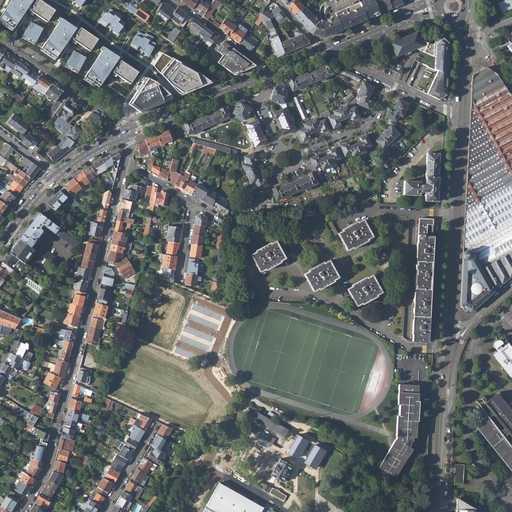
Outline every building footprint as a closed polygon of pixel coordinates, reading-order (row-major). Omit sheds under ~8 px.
[(0,23),(11,31),(32,0),(10,0),(0,15),(0,23)] [(37,0),(30,11),(48,22),(56,10),(40,0),(37,0)] [(124,0),(122,5),(135,14),(138,11),(128,4),(130,0),(124,0)] [(171,17),(176,10),(165,2),(166,0),(160,0),(158,3),(157,5),(160,7),(156,13),(167,22),(171,17)] [(195,6),(199,0),(198,0),(184,0),(183,2),(192,9),(195,6)] [(199,14),(203,17),(209,8),(211,6),(204,0),(203,0),(198,0),(199,0),(195,6),(201,11),(199,14)] [(294,14),(304,8),(297,0),(293,0),(286,5),(294,14)] [(374,0),(380,14),(392,9),(388,0),(374,0)] [(388,0),(392,9),(403,4),(401,0),(388,0)] [(511,7),(511,0),(502,0),(502,1),(501,3),(501,6),(501,10),(502,12),(511,7)] [(214,12),(218,5),(213,2),(211,6),(209,8),(214,12)] [(367,19),(361,5),(360,2),(349,7),(357,24),(367,19)] [(363,4),(361,5),(367,19),(378,15),(373,3),(364,7),(363,4)] [(177,22),(180,24),(183,27),(190,16),(178,7),(176,10),(171,17),(175,20),(174,21),(177,23),(177,22)] [(271,19),(271,21),(275,17),(281,11),(278,7),(271,14),(265,9),(262,14),(271,19)] [(328,35),(323,23),(319,22),(314,15),(313,16),(305,7),(304,8),(294,14),(309,31),(310,30),(314,34),(323,37),(328,35)] [(357,24),(349,7),(336,13),(337,17),(343,30),(357,24)] [(135,14),(145,22),(148,19),(148,18),(141,13),(143,11),(139,8),(138,11),(135,14)] [(209,8),(203,17),(208,20),(210,17),(212,19),(213,17),(211,15),(214,12),(209,8)] [(116,13),(110,9),(101,22),(107,26),(109,23),(114,27),(112,30),(118,35),(126,24),(121,19),(123,16),(117,11),(116,13)] [(281,11),(275,17),(279,21),(280,21),(286,15),(281,11)] [(266,22),(271,33),(276,31),(273,24),(271,21),(271,19),(262,14),(259,17),(257,21),(260,23),(262,21),(265,23),(266,22)] [(280,21),(282,24),(288,18),(286,15),(280,21)] [(329,36),(343,30),(337,17),(323,23),(328,35),(329,36)] [(56,58),(76,28),(61,19),(41,48),(56,58)] [(195,32),(198,35),(204,27),(195,20),(191,25),(197,29),(195,32)] [(35,42),(43,28),(31,21),(23,35),(35,42)] [(233,25),(226,21),(220,29),(230,37),(237,28),(237,26),(235,24),(233,24),(233,25)] [(230,37),(239,43),(248,31),(239,24),(237,26),(237,28),(230,37)] [(211,43),(213,44),(218,37),(204,27),(198,35),(195,40),(198,42),(201,37),(210,45),(211,43)] [(90,51),(98,40),(81,28),(73,40),(90,51)] [(146,62),(154,47),(148,44),(150,40),(144,37),(146,33),(136,28),(125,44),(141,54),(139,57),(146,62)] [(176,38),(181,31),(176,28),(173,32),(174,33),(170,40),(173,43),(176,38)] [(274,53),(276,58),(285,54),(277,34),(276,31),(271,33),(270,33),(271,37),(270,38),(270,40),(275,53),(274,53)] [(417,32),(390,43),(392,49),(396,57),(404,54),(410,51),(411,51),(410,49),(413,47),(416,49),(435,57),(435,69),(438,70),(447,74),(448,50),(448,44),(447,42),(441,36),(432,45),(420,39),(417,32)] [(250,52),(257,43),(250,38),(252,36),(248,33),(240,45),(250,52)] [(279,33),(277,34),(285,54),(295,50),(291,39),(285,42),(284,39),(283,40),(279,33)] [(302,34),(291,39),(295,50),(309,44),(310,42),(302,34)] [(499,47),(509,43),(506,35),(503,37),(495,40),(499,47)] [(235,75),(256,66),(224,42),(218,51),(224,56),(218,63),(235,75)] [(119,58),(104,48),(85,77),(100,87),(101,85),(119,58)] [(255,55),(260,59),(263,55),(262,52),(259,49),(255,55)] [(77,74),(86,58),(73,51),(65,67),(77,74)] [(182,97),(212,84),(198,72),(163,53),(154,66),(177,92),(182,97)] [(6,64),(11,68),(17,60),(7,54),(0,62),(0,66),(3,69),(4,67),(4,66),(6,64)] [(9,71),(22,80),(23,78),(30,69),(17,60),(11,68),(9,71)] [(139,72),(121,61),(113,73),(131,84),(139,72)] [(309,72),(313,83),(321,80),(321,81),(326,79),(325,78),(334,74),(329,63),(323,65),(324,66),(309,72)] [(336,71),(359,81),(361,77),(338,67),(336,71)] [(466,311),(467,311),(469,311),(471,310),(472,311),(478,306),(511,276),(511,97),(496,75),(494,73),(492,71),(486,68),(480,71),(472,76),(460,301),(460,305),(461,306),(462,308),(463,309),(464,311),(466,311)] [(30,69),(23,78),(22,80),(25,82),(29,85),(31,83),(34,85),(40,76),(30,69)] [(438,70),(427,93),(427,94),(433,96),(439,99),(445,96),(446,94),(447,74),(438,70)] [(288,80),(293,91),(302,88),(302,89),(307,87),(306,86),(313,83),(309,72),(294,79),(294,78),(288,80)] [(31,88),(42,96),(44,94),(52,84),(40,76),(34,85),(31,88)] [(146,78),(128,105),(141,114),(172,100),(170,96),(156,84),(146,78)] [(360,89),(371,94),(374,87),(363,82),(360,89)] [(49,111),(53,115),(54,113),(57,110),(68,95),(52,84),(44,94),(47,97),(46,99),(50,101),(51,99),(55,102),(56,100),(57,100),(49,111)] [(274,94),(287,99),(288,95),(286,94),(287,91),(277,87),(274,94)] [(367,100),(368,100),(371,94),(360,89),(357,96),(362,98),(367,100)] [(11,94),(21,102),(23,98),(13,91),(11,94)] [(345,99),(348,102),(351,99),(354,96),(351,93),(345,99)] [(271,100),(282,104),(283,101),(285,103),(287,99),(274,94),(271,100)] [(68,95),(57,110),(65,115),(67,113),(69,115),(71,116),(74,111),(75,112),(81,104),(68,95)] [(294,98),(303,118),(307,117),(298,96),(294,98)] [(367,100),(362,98),(359,104),(369,109),(372,102),(368,100),(367,100)] [(396,106),(406,110),(409,104),(399,99),(396,106)] [(236,118),(239,119),(244,106),(238,103),(233,114),(237,115),(236,118)] [(239,119),(243,121),(244,118),(247,120),(251,109),(244,106),(239,119)] [(345,119),(351,116),(352,116),(349,110),(347,106),(341,108),(345,119)] [(396,106),(393,111),(393,112),(399,115),(403,117),(406,110),(396,106)] [(204,117),(209,127),(216,124),(217,125),(221,123),(221,122),(229,118),(224,107),(219,109),(220,110),(204,117)] [(356,107),(349,110),(352,116),(351,116),(353,120),(360,117),(356,107)] [(282,129),(284,134),(295,130),(292,121),(293,120),(291,116),(290,116),(286,108),(275,113),(277,118),(278,117),(283,128),(282,129)] [(338,121),(339,121),(345,119),(341,108),(334,111),(336,115),(338,121)] [(65,115),(57,110),(54,113),(59,116),(52,125),(62,133),(73,141),(81,131),(80,130),(81,129),(76,126),(75,126),(74,126),(73,127),(65,121),(69,115),(67,113),(65,115)] [(396,121),(399,115),(393,112),(393,111),(389,110),(386,117),(396,121)] [(8,123),(23,134),(29,126),(14,115),(8,123)] [(338,121),(336,115),(330,118),(334,128),(341,125),(339,121),(338,121)] [(183,124),(188,135),(197,132),(197,133),(202,131),(201,130),(209,127),(204,117),(189,123),(189,121),(183,124)] [(315,131),(321,129),(322,129),(319,122),(317,118),(310,121),(315,131)] [(252,138),(255,147),(267,142),(264,136),(263,137),(259,126),(260,126),(257,120),(247,125),(246,125),(250,134),(248,135),(250,139),(252,138)] [(325,120),(319,122),(322,129),(321,129),(323,133),(330,130),(325,120)] [(308,134),(309,134),(315,131),(310,121),(304,124),(305,128),(308,134)] [(308,134),(305,128),(299,131),(303,141),(310,138),(309,134),(308,134)] [(386,132),(394,141),(399,137),(391,128),(386,132)] [(161,145),(161,147),(164,145),(163,144),(172,140),(168,130),(157,135),(161,145)] [(38,142),(36,141),(37,138),(29,132),(22,142),(32,150),(38,142)] [(381,137),(388,145),(394,141),(386,132),(381,137)] [(60,143),(57,147),(65,153),(66,153),(78,144),(73,141),(62,133),(59,137),(62,140),(63,143),(60,143)] [(149,150),(150,152),(153,151),(152,149),(161,145),(157,135),(145,140),(149,150)] [(363,142),(365,148),(371,145),(367,135),(360,138),(362,142),(363,142)] [(375,142),(382,150),(388,145),(381,137),(375,142)] [(196,139),(195,144),(197,144),(207,147),(216,149),(220,151),(229,153),(231,149),(196,139)] [(140,156),(148,153),(150,152),(149,150),(145,140),(138,143),(136,145),(135,149),(136,150),(138,150),(140,156)] [(363,142),(362,142),(356,145),(360,155),(367,152),(365,148),(363,142)] [(6,143),(0,150),(0,155),(2,157),(10,146),(6,143)] [(345,156),(352,153),(349,147),(350,147),(348,143),(341,145),(345,156)] [(356,145),(350,147),(349,147),(352,153),(353,157),(360,155),(356,145)] [(10,146),(2,157),(6,160),(14,149),(10,146)] [(47,154),(54,162),(65,153),(57,147),(57,146),(47,154)] [(332,154),(335,161),(341,158),(337,147),(330,150),(332,155),(332,154)] [(115,169),(116,172),(121,152),(118,151),(109,155),(113,164),(115,169)] [(244,157),(247,163),(253,161),(254,161),(257,159),(255,152),(244,157)] [(425,201),(437,201),(439,154),(427,153),(425,185),(421,185),(421,182),(404,181),(404,195),(420,195),(421,192),(425,192),(425,201)] [(325,157),(330,167),(336,165),(335,161),(332,154),(332,155),(325,157)] [(9,175),(8,176),(23,188),(30,178),(25,174),(23,172),(6,160),(2,157),(0,155),(0,161),(3,164),(4,163),(5,164),(6,165),(7,164),(13,169),(12,170),(18,174),(16,177),(13,175),(12,176),(10,174),(10,175),(9,175)] [(111,166),(113,164),(109,155),(102,159),(104,165),(105,167),(106,169),(111,166)] [(315,169),(321,166),(319,160),(317,156),(310,158),(315,169)] [(27,167),(29,169),(25,174),(30,178),(32,179),(40,169),(25,157),(21,162),(27,167)] [(325,157),(319,160),(321,166),(323,170),(330,167),(325,157)] [(91,166),(97,175),(100,173),(99,171),(98,169),(104,165),(102,159),(91,166)] [(170,182),(176,185),(179,176),(179,175),(175,173),(176,169),(178,161),(172,160),(169,173),(168,178),(171,179),(170,182)] [(256,167),(254,161),(253,161),(247,163),(243,165),(246,172),(256,167)] [(111,179),(113,184),(116,172),(115,169),(113,164),(111,166),(113,172),(108,173),(111,179)] [(82,172),(88,180),(90,179),(91,180),(98,176),(97,175),(91,166),(82,172)] [(246,172),(249,178),(259,174),(256,167),(246,172)] [(168,178),(169,173),(160,168),(159,175),(167,180),(168,178)] [(64,186),(72,196),(80,189),(89,182),(88,180),(82,172),(64,186)] [(294,182),(298,192),(305,189),(306,190),(311,189),(310,187),(319,183),(314,172),(308,174),(309,175),(294,182)] [(182,177),(179,176),(176,185),(184,190),(187,184),(188,183),(187,182),(190,176),(187,173),(185,174),(184,174),(182,177)] [(344,179),(347,187),(362,182),(358,173),(344,179)] [(249,178),(251,185),(255,183),(262,180),(261,180),(259,174),(249,178)] [(0,182),(0,185),(16,197),(23,188),(8,176),(6,175),(4,177),(12,183),(9,186),(6,184),(4,186),(0,182)] [(188,183),(187,184),(195,189),(198,183),(194,181),(194,179),(191,177),(188,183)] [(262,180),(255,183),(258,189),(268,185),(265,178),(261,180),(262,180)] [(113,184),(111,179),(104,184),(108,190),(111,194),(113,184)] [(199,181),(198,183),(195,189),(192,194),(202,200),(207,190),(203,188),(205,184),(199,181)] [(273,189),(278,200),(286,197),(287,198),(291,197),(291,195),(298,192),(294,182),(279,188),(278,187),(273,189)] [(137,193),(146,195),(147,187),(134,184),(133,191),(125,189),(123,198),(135,200),(137,193)] [(192,194),(195,189),(187,184),(184,190),(192,194)] [(0,200),(7,206),(8,207),(16,197),(0,185),(0,190),(4,194),(1,197),(0,195),(0,200)] [(151,206),(154,206),(154,203),(157,192),(157,189),(152,186),(151,189),(148,185),(147,187),(146,195),(144,203),(151,204),(151,206)] [(62,205),(64,204),(62,202),(64,200),(67,197),(68,199),(67,200),(68,201),(73,205),(74,205),(77,210),(83,209),(72,196),(64,186),(51,200),(39,213),(48,219),(54,212),(54,210),(60,204),(62,205)] [(108,190),(103,194),(104,194),(104,196),(102,203),(105,207),(108,207),(111,194),(108,190)] [(202,200),(212,206),(215,196),(216,194),(213,193),(212,190),(209,190),(208,190),(207,190),(202,200)] [(157,192),(154,203),(165,205),(168,195),(161,191),(160,193),(157,192)] [(230,205),(215,196),(212,206),(227,215),(228,215),(230,205)] [(120,210),(129,213),(132,202),(122,200),(120,210)] [(92,218),(92,222),(103,225),(108,207),(105,207),(101,208),(100,210),(99,214),(98,219),(95,219),(92,218)] [(130,224),(133,224),(134,220),(128,218),(129,213),(120,210),(117,220),(122,222),(127,223),(130,224)] [(19,239),(30,247),(40,234),(42,231),(41,229),(40,228),(43,225),(55,233),(75,248),(79,243),(77,241),(75,239),(48,219),(39,213),(19,239)] [(195,224),(205,226),(207,218),(200,214),(196,215),(195,224)] [(413,341),(427,342),(433,219),(419,218),(413,341)] [(122,222),(117,220),(114,231),(121,232),(124,233),(126,228),(129,228),(130,224),(127,223),(122,222)] [(343,230),(338,233),(347,250),(352,247),(353,249),(364,243),(363,242),(372,237),(363,220),(354,225),(353,224),(347,227),(348,229),(344,231),(343,230)] [(332,237),(338,233),(331,221),(325,224),(332,237)] [(89,234),(99,237),(101,228),(102,228),(103,225),(92,222),(90,222),(89,225),(91,225),(89,234)] [(396,335),(403,336),(409,223),(402,222),(396,335)] [(202,246),(205,226),(195,224),(194,229),(191,244),(202,246)] [(165,235),(164,240),(165,241),(168,241),(179,243),(181,228),(168,226),(168,227),(167,226),(165,226),(164,228),(164,229),(165,230),(167,231),(167,235),(165,235)] [(112,238),(125,242),(126,239),(123,238),(124,233),(121,232),(114,231),(112,238)] [(111,244),(125,248),(125,247),(124,246),(124,244),(129,245),(130,243),(125,242),(112,238),(111,244)] [(30,247),(19,239),(11,250),(9,252),(18,259),(23,263),(26,259),(27,260),(32,254),(31,253),(33,249),(30,247)] [(166,255),(175,257),(177,250),(178,250),(179,243),(168,241),(168,245),(166,255)] [(256,252),(251,255),(260,272),(269,267),(270,268),(276,265),(275,263),(285,258),(276,241),(269,245),(269,244),(255,251),(256,252)] [(83,258),(94,261),(96,251),(98,245),(96,244),(88,242),(87,242),(83,258)] [(122,253),(128,255),(129,249),(125,248),(111,244),(110,250),(111,250),(122,253)] [(189,256),(200,258),(202,246),(191,244),(189,256)] [(40,246),(36,251),(59,269),(61,266),(63,263),(40,246)] [(244,258),(251,255),(247,249),(235,256),(259,300),(265,297),(244,258)] [(122,253),(111,250),(109,256),(108,256),(107,261),(114,263),(115,258),(117,259),(117,257),(120,258),(122,253)] [(3,260),(10,265),(13,262),(15,263),(18,259),(9,252),(3,260)] [(168,268),(174,270),(177,257),(175,257),(166,255),(163,255),(162,266),(168,268)] [(81,266),(92,269),(94,261),(83,258),(81,266)] [(116,263),(124,278),(136,273),(133,266),(126,258),(116,263)] [(195,262),(195,261),(195,259),(189,258),(187,273),(195,275),(196,272),(201,273),(202,270),(199,269),(200,263),(195,262)] [(304,274),(313,291),(318,288),(319,289),(330,284),(329,283),(338,277),(329,260),(324,263),(323,262),(308,270),(309,271),(304,274)] [(9,272),(11,274),(14,271),(2,262),(0,264),(6,269),(9,272)] [(173,282),(174,270),(168,268),(162,266),(161,271),(162,271),(161,277),(173,282)] [(80,267),(76,279),(87,282),(88,282),(90,277),(89,276),(90,274),(91,274),(92,270),(80,267)] [(103,277),(101,284),(113,287),(114,274),(113,272),(111,273),(110,273),(109,278),(103,277)] [(184,286),(195,290),(197,276),(197,275),(195,275),(187,273),(184,286)] [(347,289),(356,306),(362,303),(362,304),(373,299),(372,297),(381,292),(372,276),(367,278),(366,277),(352,285),(352,286),(347,289)] [(22,282),(40,295),(44,289),(26,277),(22,282)] [(86,286),(87,282),(76,279),(73,289),(75,290),(86,293),(87,289),(86,289),(86,286)] [(124,289),(132,291),(135,285),(126,283),(124,289)] [(97,299),(107,301),(110,290),(100,288),(97,299)] [(124,306),(128,307),(129,300),(132,291),(120,288),(119,292),(125,294),(125,295),(126,296),(124,306)] [(72,304),(82,307),(86,293),(75,290),(72,304)] [(25,308),(28,310),(32,305),(34,303),(31,301),(25,308)] [(96,303),(93,315),(105,318),(108,306),(96,303)] [(67,310),(66,314),(79,317),(82,307),(72,304),(71,304),(70,310),(67,310)] [(0,324),(11,328),(14,329),(23,318),(17,313),(15,316),(0,310),(0,324)] [(63,323),(77,326),(79,317),(66,314),(63,323)] [(93,315),(92,317),(102,320),(100,329),(102,329),(105,318),(93,315)] [(90,326),(100,329),(102,320),(92,317),(90,326)] [(11,328),(0,324),(0,333),(3,335),(4,333),(8,335),(9,331),(10,332),(11,328)] [(86,342),(98,346),(98,345),(96,344),(100,329),(90,326),(86,342)] [(45,330),(33,327),(31,333),(43,337),(44,332),(45,330)] [(12,339),(18,342),(22,331),(17,330),(14,335),(12,339)] [(63,341),(73,342),(75,333),(65,330),(63,341)] [(61,350),(70,352),(73,342),(63,341),(61,341),(59,349),(61,350)] [(511,349),(508,344),(508,343),(501,348),(499,346),(502,344),(501,341),(498,341),(495,341),(494,343),(493,346),(497,351),(492,355),(493,356),(494,355),(511,377),(511,349)] [(13,355),(26,361),(29,363),(31,357),(25,355),(23,354),(25,349),(24,349),(25,345),(24,345),(19,342),(13,355)] [(58,360),(68,362),(70,352),(61,350),(58,360)] [(8,358),(12,360),(9,366),(12,367),(17,370),(20,363),(24,365),(23,367),(28,370),(31,363),(29,363),(26,361),(13,355),(11,354),(8,358)] [(53,374),(61,377),(63,378),(68,362),(58,360),(53,359),(53,361),(56,362),(54,368),(52,367),(51,367),(50,367),(49,370),(51,370),(51,371),(53,371),(53,374)] [(0,373),(7,377),(7,378),(9,374),(12,367),(9,366),(5,364),(0,370),(0,373)] [(79,367),(76,380),(82,382),(82,383),(89,386),(90,382),(90,377),(87,376),(88,370),(79,367)] [(43,382),(56,389),(61,377),(53,374),(48,371),(46,375),(45,374),(43,378),(44,379),(43,382)] [(71,395),(77,397),(78,394),(81,394),(81,392),(84,392),(85,388),(74,384),(71,395)] [(419,385),(399,384),(398,404),(400,404),(400,416),(398,416),(397,436),(396,440),(396,439),(384,459),(379,467),(396,477),(412,449),(410,447),(413,437),(416,437),(417,421),(418,421),(419,401),(418,401),(419,385)] [(489,440),(493,445),(492,446),(511,470),(511,408),(510,410),(505,404),(507,403),(498,392),(487,401),(483,397),(481,398),(491,411),(485,416),(476,405),(476,424),(477,423),(479,426),(478,428),(488,441),(489,440)] [(50,399),(57,403),(60,393),(55,393),(55,394),(51,394),(50,399)] [(49,399),(44,408),(47,409),(48,405),(50,405),(47,417),(53,418),(57,403),(50,399),(49,399)] [(68,410),(78,413),(80,407),(83,408),(84,403),(81,402),(70,399),(68,410)] [(30,412),(38,417),(44,408),(36,404),(30,412)] [(251,418),(285,437),(289,432),(290,432),(290,431),(256,412),(256,410),(255,408),(253,408),(252,410),(252,411),(253,413),(251,418)] [(28,423),(33,426),(38,417),(30,412),(24,409),(22,412),(28,415),(31,418),(29,421),(26,419),(24,421),(28,423)] [(78,413),(68,410),(66,419),(76,422),(77,417),(82,418),(81,419),(88,421),(89,416),(78,413)] [(129,422),(133,424),(134,425),(136,426),(144,431),(151,420),(139,414),(135,420),(130,418),(128,422),(129,422)] [(44,432),(48,433),(50,424),(45,423),(44,428),(38,425),(42,419),(38,417),(33,426),(35,427),(44,432)] [(66,419),(63,427),(74,430),(75,430),(77,422),(76,422),(66,419)] [(25,428),(30,431),(33,426),(28,423),(25,428)] [(157,433),(166,439),(172,429),(162,425),(157,433)] [(273,445),(276,439),(249,425),(246,430),(273,445)] [(44,432),(35,427),(33,426),(30,431),(30,432),(37,434),(36,436),(40,438),(42,438),(47,441),(49,434),(44,432)] [(144,431),(136,426),(130,434),(124,430),(122,433),(129,436),(138,441),(144,431)] [(72,439),(74,430),(63,427),(62,434),(61,437),(66,438),(72,439)] [(155,447),(161,451),(163,447),(162,446),(166,439),(157,433),(151,444),(155,447)] [(294,457),(295,458),(306,440),(296,434),(295,436),(296,436),(286,453),(287,453),(288,452),(295,456),(294,457)] [(122,442),(134,449),(138,441),(129,436),(125,442),(122,440),(122,442)] [(71,452),(74,440),(73,440),(72,439),(66,438),(61,437),(58,449),(60,449),(71,452)] [(42,438),(40,438),(40,442),(39,441),(38,446),(46,447),(47,443),(41,442),(42,438)] [(110,449),(127,460),(134,449),(122,442),(119,440),(115,445),(119,447),(119,449),(121,450),(119,452),(118,451),(118,450),(112,446),(110,449)] [(38,446),(34,445),(32,452),(32,453),(31,459),(31,460),(38,461),(39,462),(41,456),(42,453),(44,454),(46,447),(38,446)] [(314,445),(304,463),(316,469),(326,451),(314,445)] [(148,457),(160,464),(164,457),(163,457),(164,455),(168,457),(169,456),(161,451),(155,447),(152,453),(151,452),(148,457)] [(58,460),(68,462),(69,460),(67,460),(68,454),(70,454),(70,455),(76,456),(76,453),(71,452),(60,449),(58,460)] [(111,466),(120,471),(127,460),(110,449),(109,451),(115,455),(116,454),(117,455),(111,466)] [(136,469),(146,474),(152,463),(143,458),(136,469)] [(270,475),(282,482),(285,477),(286,477),(292,465),(280,458),(270,475)] [(40,470),(42,462),(39,462),(38,461),(31,460),(29,469),(26,474),(34,479),(40,470)] [(53,471),(71,476),(71,475),(68,473),(63,472),(65,465),(69,466),(69,464),(55,460),(52,471),(53,471)] [(104,478),(113,483),(119,473),(120,471),(111,466),(108,464),(101,476),(104,478)] [(455,464),(455,479),(463,479),(463,465),(455,464)] [(131,478),(139,483),(142,486),(148,476),(145,475),(146,474),(136,469),(131,478)] [(58,485),(59,485),(60,484),(59,483),(62,477),(73,480),(74,477),(71,476),(53,471),(48,479),(58,485)] [(21,481),(30,486),(34,479),(26,474),(22,472),(19,476),(23,478),(21,481)] [(99,490),(106,495),(113,483),(104,478),(101,476),(98,474),(97,476),(101,478),(102,478),(97,487),(92,485),(92,486),(95,488),(99,490)] [(41,492),(51,497),(58,485),(48,479),(41,492)] [(14,489),(25,496),(30,486),(21,481),(19,480),(14,489)] [(132,496),(137,499),(144,489),(130,480),(123,491),(132,496)] [(261,482),(258,487),(284,501),(287,495),(272,487),(261,482)] [(260,511),(263,508),(221,483),(206,507),(215,511),(260,511)] [(129,501),(132,496),(123,491),(116,503),(122,507),(127,510),(131,503),(129,501)] [(105,498),(97,493),(95,496),(92,494),(91,496),(90,496),(88,499),(92,501),(100,506),(105,498)] [(34,504),(45,510),(50,499),(40,494),(34,504)] [(0,504),(0,505),(10,511),(17,501),(16,500),(16,499),(12,497),(12,498),(7,496),(5,500),(3,499),(0,504)] [(456,497),(456,509),(467,510),(470,511),(474,511),(475,507),(456,497)] [(96,511),(100,506),(92,501),(88,499),(86,504),(87,505),(83,511),(96,511)] [(119,511),(122,507),(116,503),(110,511),(119,511)]
